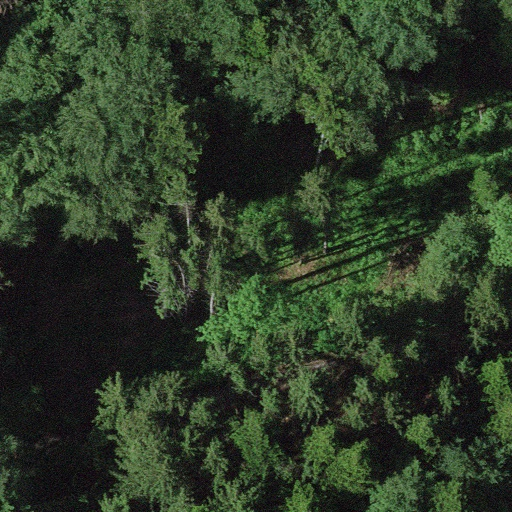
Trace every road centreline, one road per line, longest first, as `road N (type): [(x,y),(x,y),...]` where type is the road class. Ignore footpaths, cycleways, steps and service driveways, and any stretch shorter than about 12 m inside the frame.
road 1 (track): [(0,451),(511,330)]
road 2 (track): [(136,242),(0,338)]
